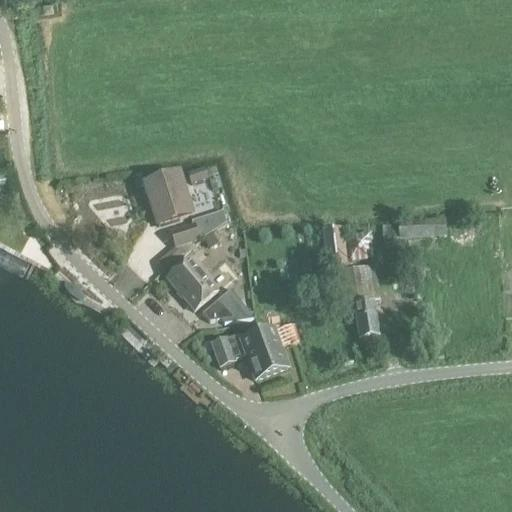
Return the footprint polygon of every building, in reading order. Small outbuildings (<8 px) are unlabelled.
[(53,2),(43,4),(44,13),(54,11),(53,2)] [(0,180),(0,183),(10,182),(8,169),(0,169),(0,180)] [(191,188),(209,182),(206,171),(188,176),(191,188)] [(159,229),(191,220),(180,182),(148,191),(159,229)] [(382,225),(379,205),(341,211),(344,233),(382,227),(383,243),(444,239),(443,223),(400,226),(400,224),(382,225)] [(164,275),(182,260),(176,252),(198,245),(227,226),(223,215),(192,224),(194,230),(171,237),(175,251),(156,266),(164,275)] [(327,271),(347,269),(342,232),(323,235),(327,271)] [(369,232),(343,236),(347,262),(372,259),(369,232)] [(210,252),(219,246),(213,236),(203,242),(210,252)] [(194,317),(219,296),(191,262),(166,283),(194,317)] [(380,341),(374,307),(380,306),(374,270),(333,277),(339,313),(354,310),(360,344),(380,341)] [(398,288),(408,285),(406,276),(395,280),(398,288)] [(305,300),(316,298),(314,286),(304,287),(305,300)] [(237,327),(249,317),(230,295),(202,318),(209,326),(233,323),(237,327)] [(243,360),(245,360),(255,384),(288,371),(273,333),(240,346),(238,347),(236,340),(211,348),(219,371),(236,365),(235,363),(243,360)]
